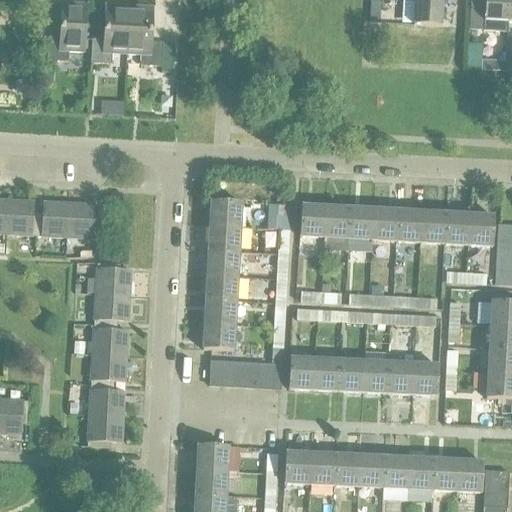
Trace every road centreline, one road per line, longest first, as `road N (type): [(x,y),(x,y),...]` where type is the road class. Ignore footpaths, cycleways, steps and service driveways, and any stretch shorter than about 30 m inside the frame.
road 1 (residential): [(150,511),(171,158)]
road 2 (residential): [(511,176),(171,158)]
road 3 (residential): [(171,158),(0,149)]
